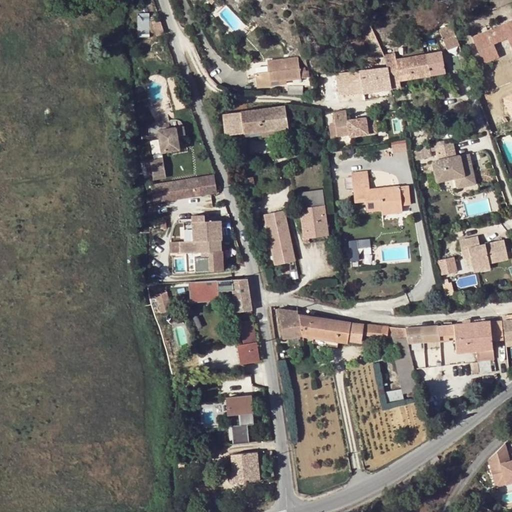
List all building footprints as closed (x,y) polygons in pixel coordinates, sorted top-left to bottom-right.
[(511,0),(488,0),(493,10),(511,1),(511,0)] [(360,27),(362,25),(370,43),(367,45),(372,54),(382,49),(362,8),(353,12),(360,27)] [(140,12),(139,33),(151,33),(151,12),(140,12)] [(499,57),(496,49),(494,45),(507,39),(509,43),(511,49),(511,20),(502,25),(503,28),(489,34),(488,31),(472,38),(483,63),(499,57)] [(502,25),(488,31),(489,34),(503,28),(502,25)] [(459,45),(451,26),(439,30),(447,50),(459,45)] [(494,45),(496,49),(509,43),(507,39),(494,45)] [(442,51),(426,54),(430,75),(445,73),(442,51)] [(395,53),(385,55),(387,68),(391,88),(401,87),(400,81),(424,76),(421,55),(396,59),(395,53)] [(467,67),(462,53),(456,55),(462,70),(467,67)] [(430,75),(426,54),(421,55),(424,76),(430,75)] [(268,71),(269,82),(286,80),(300,78),(299,67),(297,57),(267,61),(268,71)] [(299,67),(300,78),(309,77),(308,70),(305,70),(304,67),(299,67)] [(362,92),(391,88),(387,68),(359,71),(362,92)] [(257,88),(270,86),(269,82),(268,71),(255,73),(257,88)] [(362,92),(359,71),(335,74),(338,93),(350,93),(362,92)] [(338,93),(335,74),(319,76),(322,94),(338,93)] [(302,94),(303,86),(287,85),(287,94),(302,94)] [(511,117),(511,96),(502,101),(510,119),(511,117)] [(257,109),(260,131),(261,131),(288,127),(285,105),(257,109)] [(243,133),(260,131),(257,109),(222,114),(225,136),(243,133)] [(343,116),(342,110),(333,111),(336,136),(349,135),(347,116),(343,116)] [(183,126),(158,130),(160,141),(162,152),(179,149),(177,136),(181,135),(184,135),(183,126)] [(288,127),(261,131),(262,137),(289,133),(288,127)] [(393,151),(407,150),(407,139),(392,140),(393,151)] [(151,142),(154,159),(162,157),(162,152),(160,141),(151,142)] [(464,186),(474,184),(467,154),(454,157),(450,142),(434,146),(438,161),(432,162),(436,182),(454,177),(462,176),(464,186)] [(351,174),(352,184),(369,182),(367,172),(351,174)] [(454,177),(456,188),(464,186),(462,176),(454,177)] [(213,178),(152,189),(155,202),(216,192),(213,178)] [(251,178),(243,179),(247,205),(257,203),(251,178)] [(369,182),(352,184),(354,201),(365,201),(366,211),(381,210),(382,214),(393,213),(392,207),(402,206),(399,186),(370,189),(369,182)] [(399,186),(402,206),(410,206),(408,185),(399,186)] [(322,190),(298,193),(299,208),(324,205),(322,190)] [(299,208),(303,238),(308,238),(328,235),(324,205),(299,208)] [(274,266),(289,263),(295,261),(284,210),(263,215),(274,266)] [(222,220),(192,222),(192,241),(202,240),(203,251),(223,250),(222,220)] [(183,222),(183,241),(192,241),(192,222),(183,222)] [(355,245),(359,252),(372,246),(369,239),(355,245)] [(477,239),(459,243),(461,252),(468,251),(470,259),(473,272),(490,268),(489,266),(507,262),(503,243),(479,248),(477,239)] [(223,270),(223,250),(203,251),(202,240),(192,241),(183,241),(179,241),(179,253),(186,253),(193,253),(194,272),(223,270)] [(170,241),(171,254),(179,253),(179,241),(170,241)] [(461,252),(463,261),(470,259),(468,251),(461,252)] [(186,253),(187,272),(194,272),(193,253),(186,253)] [(445,259),(437,260),(441,275),(448,274),(445,259)] [(251,310),(246,279),(213,281),(216,299),(222,298),(221,292),(232,291),(236,312),(251,310)] [(166,292),(156,295),(161,314),(171,311),(166,292)] [(298,314),(297,310),(277,308),(283,339),(301,335),(312,337),(337,341),(347,342),(347,341),(359,342),(361,334),(387,337),(389,327),(351,323),(298,314)] [(511,320),(503,321),(505,347),(511,346),(511,320)] [(253,321),(241,324),(244,345),(238,346),(241,365),(260,362),(258,350),(253,321)] [(475,350),(476,350),(493,349),(492,340),(503,339),(501,321),(470,323),(467,324),(468,338),(475,338),(475,350)] [(462,324),(405,329),(407,337),(408,344),(439,341),(439,340),(439,336),(454,334),(454,339),(455,352),(476,350),(475,350),(475,338),(468,338),(467,324),(462,324)] [(407,337),(405,329),(389,327),(387,337),(392,337),(407,337)] [(337,341),(312,337),(311,343),(336,347),(337,341)] [(408,344),(407,337),(392,337),(396,355),(411,357),(408,344)] [(419,390),(411,357),(396,355),(393,355),(401,389),(403,394),(419,390)] [(403,394),(401,389),(384,392),(387,402),(403,399),(403,394)] [(231,425),(233,444),(249,442),(247,425),(253,424),(250,396),(227,398),(228,414),(239,413),(240,425),(231,425)] [(511,483),(511,460),(506,463),(500,446),(491,455),(484,463),(490,478),(499,475),(503,486),(511,483)] [(257,452),(231,455),(232,472),(230,473),(228,476),(228,479),(229,481),(231,483),(232,483),(259,480),(257,452)] [(503,486),(499,475),(490,478),(494,490),(503,486)]
